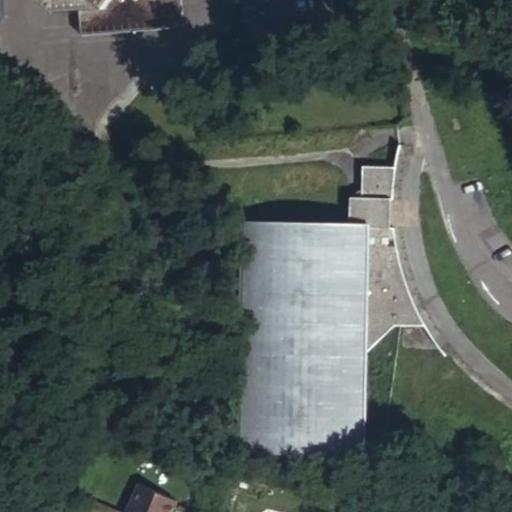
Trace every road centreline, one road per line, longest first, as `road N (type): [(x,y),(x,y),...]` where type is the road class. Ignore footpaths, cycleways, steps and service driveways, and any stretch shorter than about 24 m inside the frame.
road 1 (residential): [(511,396),(446,344),(419,297),(403,233),(404,176),(416,132)]
road 2 (unclassified): [(416,132),(470,257),(511,303)]
road 3 (unclassified): [(376,0),(416,132)]
